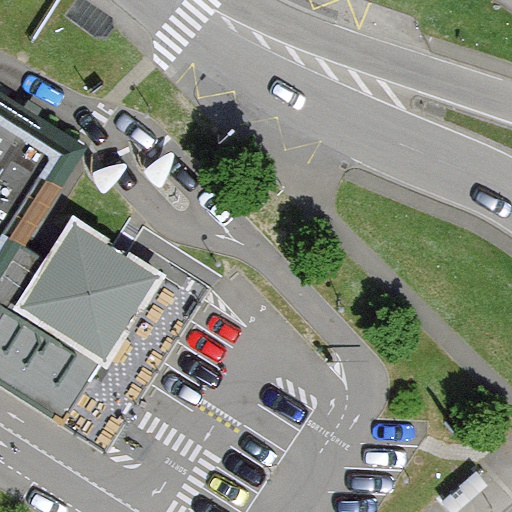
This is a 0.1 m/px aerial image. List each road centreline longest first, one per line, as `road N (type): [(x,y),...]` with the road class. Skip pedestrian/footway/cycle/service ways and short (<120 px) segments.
road 1 (tertiary): [(147,0),(275,80),(511,190)]
road 2 (tertiary): [(511,101),(232,0)]
